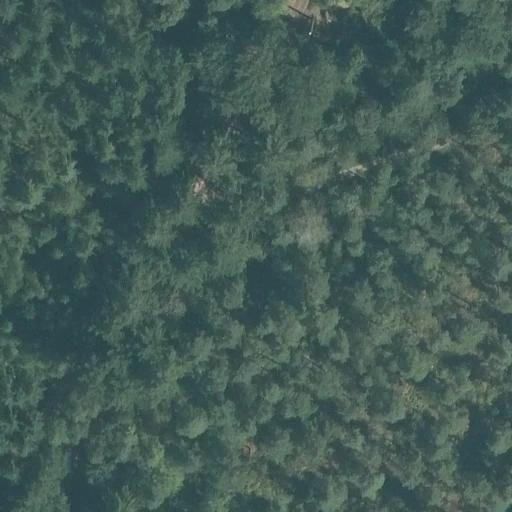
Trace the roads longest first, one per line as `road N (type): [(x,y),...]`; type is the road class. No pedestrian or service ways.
road 1 (track): [(41,511),(203,195)]
road 2 (unknown): [(203,195),(265,198),(511,124)]
road 3 (track): [(203,195),(298,0)]
road 4 (unknown): [(0,166),(203,195)]
